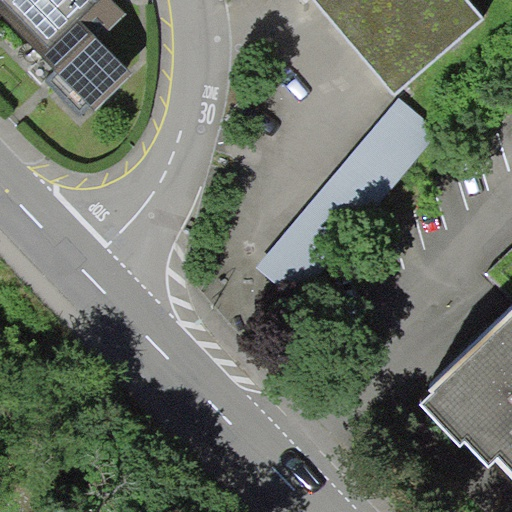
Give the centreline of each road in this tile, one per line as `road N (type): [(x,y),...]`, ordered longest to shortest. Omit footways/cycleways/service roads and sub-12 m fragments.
road 1 (tertiary): [(85,267),(316,511)]
road 2 (residential): [(195,0),(201,67),(182,153),(85,267)]
road 3 (tertiary): [(0,178),(85,267)]
